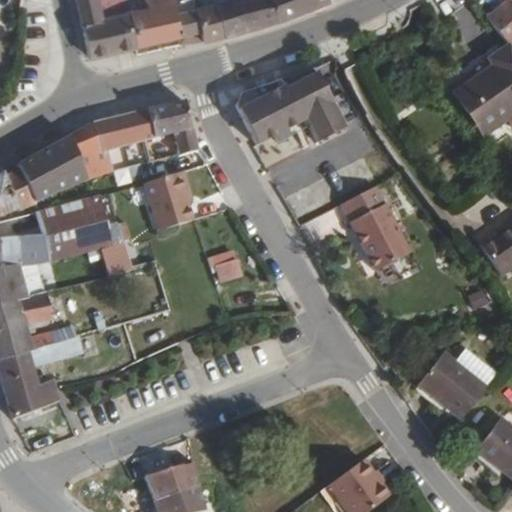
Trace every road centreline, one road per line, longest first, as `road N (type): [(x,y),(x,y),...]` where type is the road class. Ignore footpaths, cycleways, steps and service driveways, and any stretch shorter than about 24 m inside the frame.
road 1 (unclassified): [(350,358),(21,486)]
road 2 (residential): [(350,358),(225,153),(196,67)]
road 3 (tertiary): [(379,0),(196,67)]
road 4 (residential): [(350,358),(467,511)]
road 5 (tertiary): [(196,67),(80,100)]
